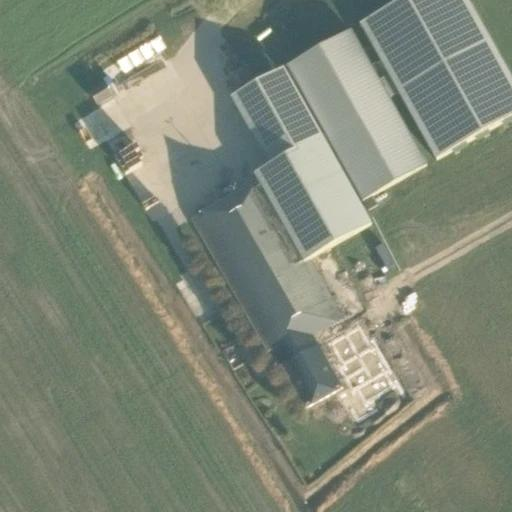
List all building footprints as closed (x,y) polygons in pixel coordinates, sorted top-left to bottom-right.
[(511,82),(464,0),(401,0),(358,25),(385,71),(376,76),(386,95),(396,90),(436,159),(511,115),(511,82)] [(350,31),(286,67),(362,201),(426,165),(386,95),(376,76),(350,31)] [(111,97),(104,86),(90,94),(97,105),(111,97)] [(321,136),(268,167),(259,172),(309,259),(372,225),(321,136)] [(142,151),(114,164),(128,194),(157,181),(142,151)] [(329,342),(358,326),(412,296),(372,225),(309,259),(302,263),(258,183),(190,220),(278,371),(329,342)] [(358,327),(330,343),(342,365),(338,368),(352,392),(356,389),(364,404),(369,401),(370,403),(378,398),(377,397),(393,388),(385,374),(389,371),(376,347),(371,349),(358,327)]
